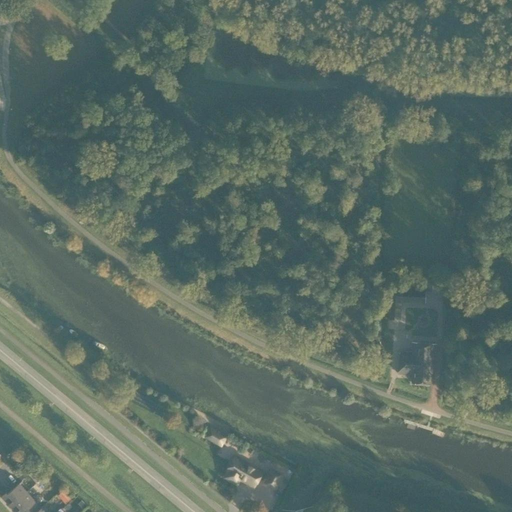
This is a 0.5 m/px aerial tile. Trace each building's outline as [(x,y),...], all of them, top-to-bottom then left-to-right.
[(32,102),(54,95),(35,31),(22,35),(31,64),(29,64),(33,76),(25,79),(32,102)] [(425,303),(426,291),(390,289),(388,319),(400,320),(401,302),(425,303)] [(435,357),(436,344),(412,342),(411,353),(400,352),(398,374),(409,375),(409,376),(413,377),(412,383),(429,385),(430,373),(434,373),(434,365),(433,363),(431,363),(431,357),(435,357)] [(209,427),(203,438),(222,448),(228,437),(209,427)] [(241,479),(255,487),(259,478),(265,481),(268,475),(236,457),(228,472),(229,473),(226,478),(238,484),(241,479)] [(262,463),(267,466),(270,459),(265,457),(262,463)] [(264,482),(277,489),(284,476),(271,469),(268,475),(265,481),(264,482)] [(14,503),(26,492),(19,484),(22,482),(22,481),(7,494),(6,493),(1,497),(4,501),(9,497),(13,501),(14,503)] [(64,490),(58,495),(65,504),(71,499),(64,490)] [(21,511),(33,500),(26,492),(14,503),(13,501),(8,505),(11,509),(16,505),(20,509),(21,511)] [(35,511),(41,508),(33,500),(21,511),(20,509),(16,511),(35,511)]
